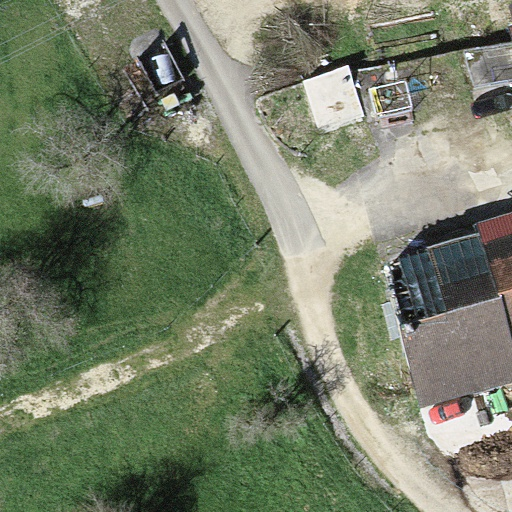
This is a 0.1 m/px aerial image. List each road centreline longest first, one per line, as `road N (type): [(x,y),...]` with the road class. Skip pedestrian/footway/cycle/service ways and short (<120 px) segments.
road 1 (track): [(167,0),(273,195),(300,288),(356,411),(436,511)]
road 2 (track): [(0,423),(300,288)]
road 3 (track): [(511,182),(281,223)]
